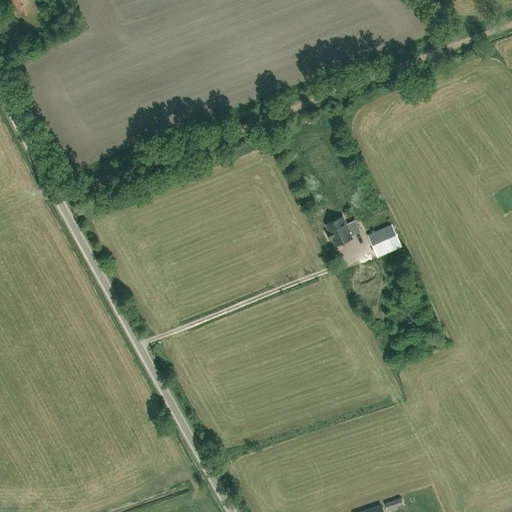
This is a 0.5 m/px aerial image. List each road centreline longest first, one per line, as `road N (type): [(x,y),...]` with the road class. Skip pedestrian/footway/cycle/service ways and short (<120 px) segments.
road 1 (unclassified): [(231,511),(0,84)]
road 2 (track): [(511,24),(59,197)]
road 3 (unknown): [(139,347),(336,267)]
